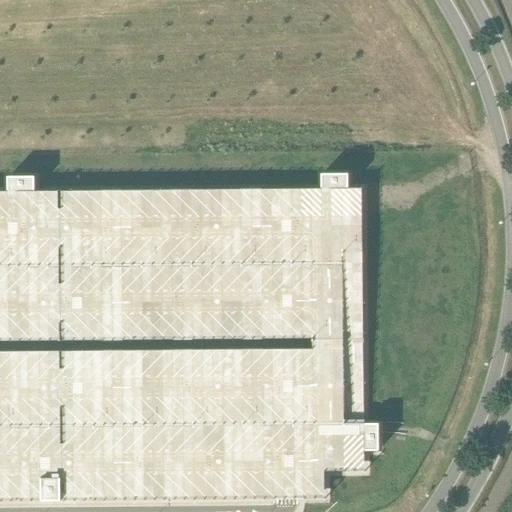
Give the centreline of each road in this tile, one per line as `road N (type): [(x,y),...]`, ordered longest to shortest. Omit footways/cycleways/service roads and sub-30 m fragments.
road 1 (tertiary): [(511,272),(486,401),(430,511)]
road 2 (tertiary): [(440,0),(493,113),(511,214)]
